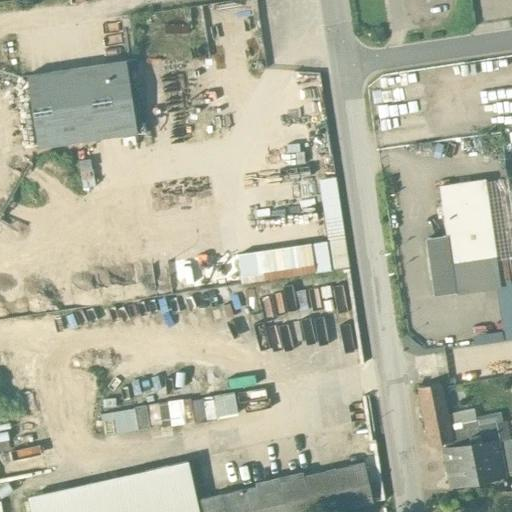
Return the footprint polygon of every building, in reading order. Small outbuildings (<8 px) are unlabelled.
[(130,59),(29,76),(41,148),(142,131),(130,59)] [(320,87),(320,70),(294,69),(293,86),(320,87)] [(273,176),(276,193),(297,190),(295,173),(273,176)] [(330,237),(242,247),(246,279),(353,266),(342,175),(323,177),(330,237)] [(492,177),(446,183),(452,233),(435,235),(442,290),(506,282),(492,177)] [(448,384),(423,388),(433,446),(448,443),(455,486),(511,477),(509,467),(511,466),(511,435),(504,436),(500,415),(455,423),(448,384)] [(211,397),(190,399),(192,417),(213,415),(211,397)] [(103,434),(186,422),(182,398),(99,410),(103,434)] [(199,511),(188,460),(27,496),(31,511),(199,511)] [(364,461),(200,498),(202,511),(331,511),(374,503),(364,461)]
